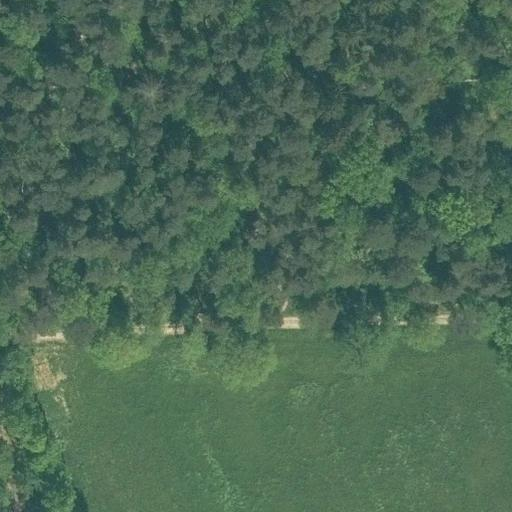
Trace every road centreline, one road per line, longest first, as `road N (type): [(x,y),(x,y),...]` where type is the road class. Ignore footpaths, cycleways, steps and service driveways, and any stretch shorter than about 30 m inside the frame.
road 1 (track): [(284,320),(0,333)]
road 2 (track): [(284,320),(511,312)]
